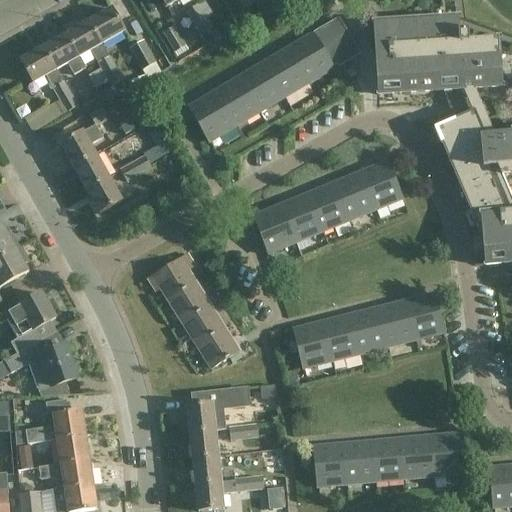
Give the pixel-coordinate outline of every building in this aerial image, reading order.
[(184,0),(159,0),(166,11),(184,0)] [(252,0),(240,0),(247,10),(256,5),(252,0)] [(200,39),(212,32),(197,7),(185,14),(200,39)] [(112,10),(91,22),(103,44),(125,32),(112,10)] [(100,67),(102,69),(110,84),(112,87),(123,81),(103,45),(103,44),(91,22),(68,35),(80,58),(91,51),(100,67)] [(457,22),(371,28),(376,99),(460,93),(464,102),(474,97),(472,92),(501,90),(498,44),(467,46),(466,35),(458,36),(457,22)] [(335,69),(336,71),(357,59),(337,23),(311,38),(311,39),(331,71),(335,69)] [(185,48),(173,29),(163,35),(174,55),(185,48)] [(69,64),(75,76),(85,70),(79,58),(80,58),(68,35),(45,48),(58,70),(69,64)] [(289,52),(309,87),(332,73),(331,71),(311,39),(289,52)] [(156,65),(143,43),(129,51),(142,74),(156,65)] [(56,71),(58,70),(45,48),(21,62),(33,84),(47,76),(61,101),(67,114),(77,108),(56,71)] [(289,52),(265,66),(285,101),(309,87),(289,52)] [(285,101),(265,66),(240,81),(261,116),(285,101)] [(240,81),(215,96),(236,131),(261,116),(240,81)] [(99,95),(93,85),(86,89),(85,95),(88,102),(99,95)] [(215,96),(186,113),(207,148),(236,131),(215,96)] [(152,126),(140,106),(128,113),(140,133),(152,126)] [(103,110),(90,116),(95,127),(96,126),(97,128),(109,121),(103,110)] [(438,131),(433,133),(481,243),(483,271),(499,269),(499,267),(511,266),(511,137),(498,139),(498,145),(487,150),(472,116),(453,125),(451,120),(436,126),(438,131)] [(103,139),(97,128),(96,126),(95,127),(83,133),(61,145),(73,167),(95,154),(90,146),(103,139)] [(156,148),(148,152),(154,163),(175,151),(169,141),(156,148)] [(95,154),(73,167),(86,190),(108,178),(95,154)] [(145,157),(121,171),(127,182),(151,169),(145,157)] [(385,167),(362,176),(377,214),(400,204),(385,167)] [(377,214),(362,176),(337,186),(352,224),(377,214)] [(108,178),(86,190),(100,214),(122,202),(108,178)] [(352,224),(337,186),(311,197),(326,235),(352,224)] [(311,197),(281,209),(296,247),(326,235),(311,197)] [(296,247),(281,209),(250,222),(266,259),(296,247)] [(0,261),(17,252),(9,238),(6,239),(2,231),(0,232),(0,261)] [(26,267),(17,252),(0,261),(0,292),(27,277),(23,269),(26,267)] [(171,302),(195,287),(181,264),(148,285),(154,296),(159,293),(166,305),(171,302)] [(210,310),(195,287),(171,302),(177,312),(173,315),(181,328),(185,325),(210,310)] [(431,296),(405,303),(416,342),(441,336),(445,335),(441,319),(434,295),(431,296)] [(40,298),(3,319),(6,324),(17,343),(54,322),(40,298)] [(405,303),(377,310),(388,349),(416,342),(405,303)] [(224,333),(210,310),(185,325),(191,335),(187,338),(195,351),(199,348),(224,333)] [(377,310),(350,317),(360,356),(388,349),(377,310)] [(350,317),(323,324),(332,363),(360,356),(350,317)] [(323,324),(294,331),(304,371),(332,363),(323,324)] [(238,356),(224,333),(199,348),(206,358),(201,361),(210,374),(238,356)] [(298,353),(295,344),(288,345),(291,355),(298,353)] [(40,357),(44,356),(38,345),(0,366),(0,377),(2,381),(29,367),(39,395),(52,390),(40,357)] [(66,349),(44,356),(40,357),(52,390),(77,382),(66,349)] [(189,434),(214,431),(227,430),(225,413),(249,411),(247,393),(202,397),(191,398),(193,410),(186,411),(189,434)] [(54,440),(83,435),(79,413),(51,417),(53,429),(25,433),(27,444),(54,440)] [(257,426),(229,429),(231,442),(259,439),(257,426)] [(214,431),(189,434),(192,464),(217,461),(214,431)] [(87,460),(83,435),(54,440),(58,465),(87,460)] [(456,439),(431,441),(434,481),(460,479),(456,439)] [(434,481),(431,441),(403,444),(406,484),(434,481)] [(403,444),(374,447),(378,487),(406,484),(403,444)] [(31,447),(19,449),(22,471),(34,470),(31,447)] [(374,447),(344,449),(348,489),(378,487),(374,447)] [(348,489),(344,449),(312,452),(315,492),(348,489)] [(87,460),(58,465),(40,468),(43,483),(55,481),(56,490),(91,485),(87,460)] [(217,461),(192,464),(195,486),(219,484),(217,461)] [(504,511),(511,511),(511,470),(489,473),(492,511),(504,511)] [(7,475),(0,474),(0,511),(9,511),(9,494),(7,475)] [(263,478),(236,480),(237,493),(264,491),(263,478)] [(222,511),(219,484),(195,486),(197,511),(222,511)] [(94,511),(91,485),(56,490),(53,491),(55,511),(94,511)] [(42,511),(40,495),(19,498),(20,511),(42,511)]
